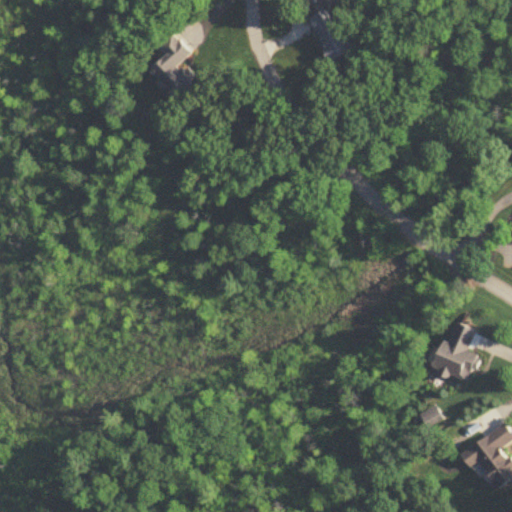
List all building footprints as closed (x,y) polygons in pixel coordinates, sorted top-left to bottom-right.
[(313,19),(333,61),(356,50),(343,24),(338,26),(331,11),(313,19)] [(198,80),(183,64),(194,54),(175,34),(160,47),(169,56),(153,71),(178,98),(198,80)] [(445,342),(434,369),(469,384),(480,357),(468,352),(476,331),(458,323),(450,344),(445,342)] [(427,415),(432,426),(441,422),(435,411),(427,415)] [(511,442),(511,433),(506,424),(463,456),(473,469),(480,464),(499,490),(511,479),(511,462),(502,450),(511,442)]
